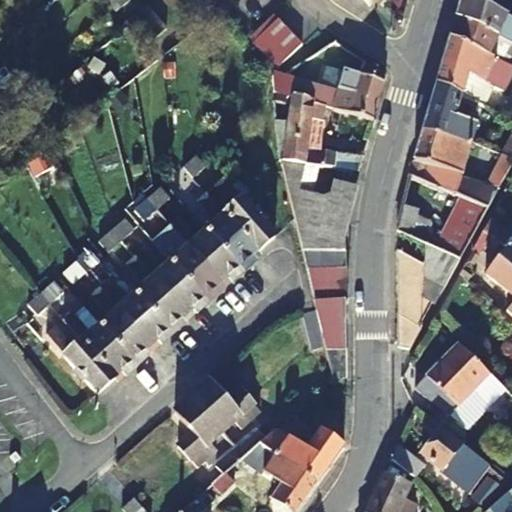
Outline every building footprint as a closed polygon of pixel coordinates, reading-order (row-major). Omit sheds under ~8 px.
[(133,0),(111,0),(106,4),(115,15),(133,0)] [(358,0),(367,10),(377,0),(358,0)] [(511,20),(492,12),(463,0),(460,0),(454,21),(498,41),(511,47),(511,20)] [(495,0),(463,0),(492,12),(495,0)] [(155,21),(146,10),(125,27),(135,38),(155,21)] [(268,51),(288,32),(278,21),(259,41),(268,51)] [(448,41),(490,60),(498,41),(454,21),(448,41)] [(166,34),(156,22),(133,41),(142,53),(166,34)] [(299,43),(288,32),(268,51),(279,62),(299,43)] [(494,91),(506,68),(490,60),(448,41),(435,89),(461,100),(481,109),(491,89),(494,91)] [(270,77),(272,94),(290,100),(322,110),(372,125),(383,86),(341,74),(335,97),(313,91),(314,86),(295,81),(294,83),(270,77)] [(435,89),(422,131),(472,145),(477,126),(456,120),(461,100),(435,89)] [(322,110),(290,100),(281,164),(305,167),(330,171),(357,174),(360,160),(305,151),(310,122),(320,124),(322,110)] [(422,186),(459,201),(487,212),(498,192),(462,181),(472,145),(422,131),(412,166),(427,169),(422,186)] [(511,134),(499,158),(511,163),(511,134)] [(191,182),(203,171),(194,160),(182,171),(191,182)] [(281,164),(279,164),(304,267),(342,267),(342,239),(359,175),(357,174),(330,171),(327,183),(331,184),(328,196),(322,200),(299,193),(305,167),(281,164)] [(169,182),(178,193),(191,182),(182,171),(169,182)] [(229,204),(233,209),(223,217),(256,255),(274,240),(222,182),(212,190),(226,206),(229,204)] [(146,203),(155,213),(168,202),(159,191),(146,203)] [(216,225),(205,234),(238,272),(256,255),(223,217),(205,197),(195,205),(210,221),(212,220),(216,225)] [(459,201),(436,253),(458,264),(487,212),(459,201)] [(133,214),(142,225),(155,213),(146,203),(133,214)] [(410,242),(427,249),(432,224),(418,220),(419,213),(402,209),(395,235),(410,242)] [(177,221),(169,229),(220,288),(238,272),(205,234),(193,244),(189,239),(191,237),(177,221)] [(116,240),(120,245),(134,232),(125,222),(111,234),(116,240)] [(511,308),(507,315),(511,319),(511,240),(498,230),(489,222),(485,230),(509,250),(485,279),(511,303),(511,308)] [(151,245),(169,265),(203,303),(220,288),(169,229),(151,245)] [(98,245),(107,255),(120,245),(116,240),(111,234),(98,245)] [(421,267),(423,268),(449,281),(458,264),(436,253),(428,250),(421,267)] [(142,251),(133,260),(185,319),(203,303),(169,265),(158,275),(155,270),(157,268),(142,251)] [(84,276),(97,264),(89,254),(76,266),(84,276)] [(395,269),(423,283),(423,268),(421,267),(395,254),(395,269)] [(145,287),(135,296),(168,334),(185,319),(133,260),(124,267),(138,284),(141,282),(145,287)] [(64,276),(72,286),(84,276),(76,266),(64,276)] [(343,381),(342,267),(304,267),(315,313),(320,336),(331,383),(332,381),(343,381)] [(395,269),(396,285),(423,298),(423,286),(423,283),(395,269)] [(107,284),(98,291),(150,350),(168,334),(135,296),(123,306),(120,301),(121,300),(107,284)] [(423,314),(423,298),(396,285),(396,300),(423,314)] [(39,297),(49,307),(62,296),(52,286),(39,297)] [(423,314),(423,319),(431,306),(434,306),(434,287),(423,286),(423,298),(423,314)] [(109,319),(99,328),(103,333),(132,366),(150,350),(98,291),(89,299),(104,315),(105,314),(109,319)] [(28,307),(37,318),(49,307),(39,297),(28,307)] [(396,300),(396,350),(408,351),(419,330),(419,329),(423,319),(423,314),(396,300)] [(315,313),(300,315),(306,340),(320,336),(315,313)] [(114,382),(132,366),(103,333),(99,328),(88,338),(84,333),(86,331),(72,315),(62,323),(81,344),(114,382)] [(97,397),(114,382),(81,344),(71,352),(68,348),(69,346),(55,330),(45,338),(97,397)] [(474,394),(498,417),(511,404),(511,401),(456,348),(414,392),(449,420),(474,394)] [(207,386),(190,400),(223,437),(237,425),(242,430),(260,415),(240,391),(225,405),(207,386)] [(190,400),(174,415),(191,435),(177,448),(196,471),(215,454),(210,448),(223,437),(190,400)] [(511,404),(498,417),(511,431),(511,430),(511,404)] [(263,442),(260,445),(317,485),(343,448),(343,413),(314,414),(314,429),(318,432),(304,452),(275,432),(263,442)] [(254,431),(234,450),(243,460),(253,451),(260,445),(263,442),(254,431)] [(477,498),(487,486),(495,476),(440,431),(418,458),(441,477),(446,472),(477,498)] [(259,464),(253,470),(279,489),(269,504),(280,511),(297,511),(317,485),(260,445),(253,451),(256,455),(252,459),(259,464)] [(391,461),(394,464),(414,480),(421,465),(399,446),(391,461)] [(222,479),(243,460),(234,450),(213,468),(222,479)] [(252,459),(256,455),(253,451),(243,460),(251,469),(253,470),(259,464),(252,459)] [(220,497),(251,469),(243,460),(222,479),(212,488),(220,497)] [(411,511),(414,507),(403,502),(409,488),(385,476),(367,511),(411,511)] [(487,486),(503,499),(511,491),(511,490),(495,476),(487,486)] [(511,511),(511,491),(503,499),(488,511),(511,511)]
